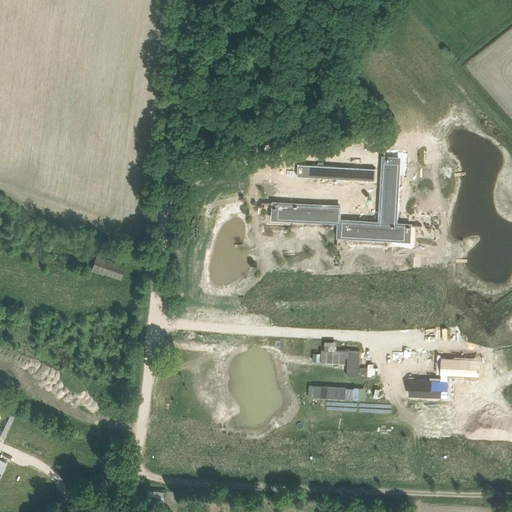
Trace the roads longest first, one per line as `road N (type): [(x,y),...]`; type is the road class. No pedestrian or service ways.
road 1 (track): [(189,0),(137,451),(121,472),(62,511)]
road 2 (track): [(121,472),(511,499)]
